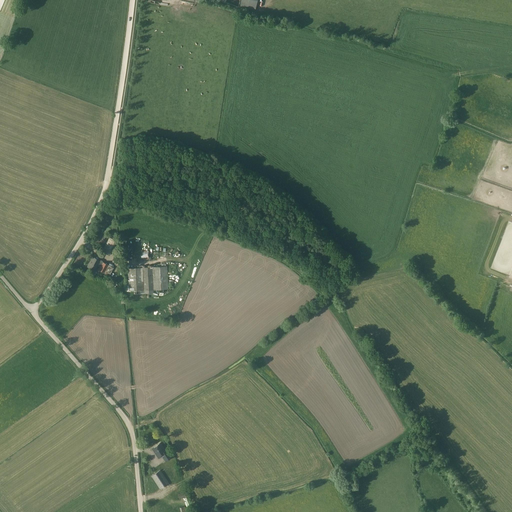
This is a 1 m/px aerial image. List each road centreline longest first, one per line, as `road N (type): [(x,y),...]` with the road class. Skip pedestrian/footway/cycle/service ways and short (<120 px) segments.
road 1 (unclassified): [(32,311),(129,425),(139,511)]
road 2 (track): [(105,183),(131,0)]
road 3 (unclassified): [(32,311),(93,217),(105,183)]
